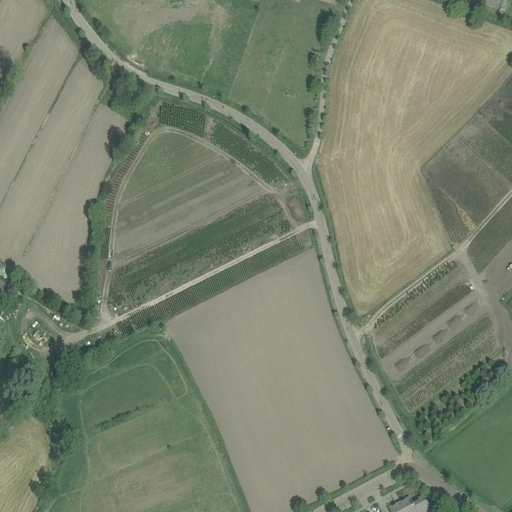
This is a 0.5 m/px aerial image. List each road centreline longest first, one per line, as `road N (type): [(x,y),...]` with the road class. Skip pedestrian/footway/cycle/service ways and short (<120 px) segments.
road 1 (unclassified): [(405,465),(405,445),(340,314),(321,222),(300,170),(249,122),(123,69),(68,0)]
road 2 (track): [(300,170),(319,134),(328,54),(352,0)]
